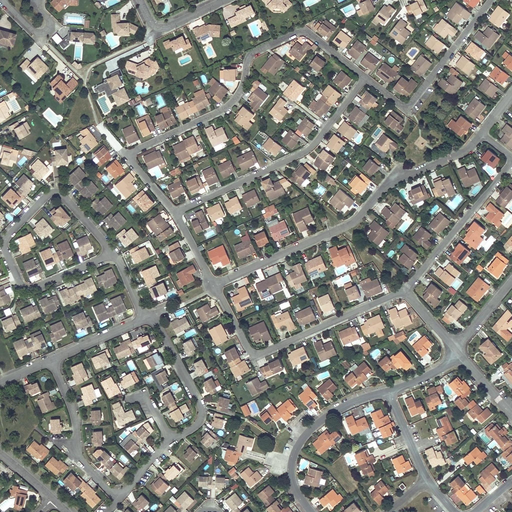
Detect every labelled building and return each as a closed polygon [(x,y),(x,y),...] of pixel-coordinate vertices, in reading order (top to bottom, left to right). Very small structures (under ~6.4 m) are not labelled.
[(63,7),(62,6),(66,2),(69,2),(69,4),(77,4),(77,0),(53,0),(50,3),(58,12),(63,7)] [(264,0),(268,4),(267,6),(272,11),(275,9),(280,9),(282,12),(284,13),(292,5),(287,0),(264,0)] [(372,0),(367,0),(360,4),(362,8),(365,14),(375,9),(373,6),(374,5),(372,0)] [(422,0),(415,0),(416,1),(416,3),(410,5),(405,7),(409,15),(413,13),(416,19),(422,16),(421,13),(427,10),(422,0)] [(463,17),(467,20),(472,14),(457,2),(446,16),(457,24),(463,17)] [(379,20),(383,24),(395,10),(388,4),(386,7),(384,5),(375,17),(379,20)] [(247,7),(246,5),(241,8),(242,10),(237,12),(239,15),(230,20),(233,27),(247,20),(246,17),(251,15),(255,13),(252,5),(247,7)] [(490,16),(491,17),(489,20),(498,27),(509,13),(498,5),(490,16)] [(137,28),(128,23),(119,24),(118,15),(111,15),(112,29),(113,29),(117,28),(117,34),(124,33),(124,35),(129,35),(129,33),(130,33),(134,35),(137,28)] [(402,44),(411,33),(404,28),(407,24),(401,19),(389,34),(402,44)] [(449,33),(453,36),(457,31),(443,19),(439,25),(434,30),(444,38),(449,33)] [(313,28),(323,35),(324,34),(329,38),(336,29),(325,20),(320,25),(318,23),(313,28)] [(205,27),(198,30),(198,29),(197,27),(192,29),(198,42),(202,41),(210,37),(219,37),(220,27),(208,25),(205,27)] [(479,30),(474,37),(489,48),(499,35),(488,26),(483,33),(479,30)] [(0,42),(12,46),(16,34),(0,29),(0,42)] [(339,46),(340,45),(344,48),(351,39),(340,30),(332,41),(339,46)] [(93,32),(71,31),(70,40),(81,41),(82,43),(96,44),(96,36),(93,32)] [(438,54),(445,45),(432,35),(425,44),(438,54)] [(169,40),(163,42),(166,48),(172,46),(174,50),(182,47),(186,45),(188,48),(192,46),(188,39),(185,41),(182,36),(177,38),(178,40),(176,41),(175,39),(170,42),(169,40)] [(353,57),(356,60),(366,47),(357,40),(347,52),(353,57)] [(478,60),(480,57),(483,59),(487,53),(472,42),(465,50),(478,60)] [(298,43),(290,53),(301,61),(312,47),(306,43),(303,47),(298,43)] [(367,68),(368,67),(369,68),(372,70),(379,61),(369,53),(361,63),(367,68)] [(285,62),(275,54),(273,57),(272,56),(264,67),(262,70),(266,74),(268,71),(275,76),(285,62)] [(511,70),(511,55),(510,54),(506,59),(503,63),(511,70)] [(320,72),(326,63),(323,61),(324,59),(318,55),(310,65),(320,72)] [(422,74),(424,75),(432,64),(421,55),(410,69),(420,77),(422,74)] [(463,55),(456,64),(468,73),(475,65),(463,55)] [(40,75),(48,67),(42,62),(41,64),(39,62),(41,61),(36,56),(30,63),(26,59),(18,66),(23,70),(25,68),(26,67),(34,75),(37,72),(40,75)] [(129,73),(137,76),(140,77),(147,74),(150,75),(155,73),(156,69),(158,68),(155,61),(153,62),(150,61),(149,59),(143,61),(144,63),(137,66),(136,64),(127,61),(125,66),(129,73)] [(81,66),(74,61),(72,65),(79,70),(81,66)] [(387,82),(388,81),(391,83),(398,73),(385,63),(376,74),(387,82)] [(502,85),(506,80),(509,76),(497,66),(490,75),(502,85)] [(26,67),(25,68),(36,79),(40,75),(37,72),(34,75),(26,67)] [(463,83),(454,75),(457,71),(452,67),(449,72),(453,74),(447,81),(443,78),(438,85),(453,96),(463,83)] [(123,75),(120,69),(110,74),(112,77),(113,80),(118,77),(123,75)] [(223,80),(235,80),(235,76),(236,76),(236,72),(236,69),(223,69),(223,70),(223,79),(223,80)] [(346,84),(347,85),(352,79),(342,71),(333,82),(342,89),(346,84)] [(65,95),(77,82),(72,77),(65,84),(64,85),(62,83),(63,82),(60,80),(62,78),(58,74),(49,83),(53,86),(52,88),(56,91),(55,92),(59,96),(63,92),(65,95)] [(402,76),(394,87),(400,92),(402,90),(405,93),(408,95),(416,85),(409,80),(408,81),(402,76)] [(120,90),(118,87),(122,85),(118,77),(113,80),(112,77),(107,79),(108,81),(105,83),(105,82),(96,86),(97,87),(94,88),(96,93),(99,91),(100,93),(105,91),(109,89),(110,89),(113,94),(114,94),(117,100),(116,100),(118,105),(129,100),(124,88),(120,90)] [(218,103),(227,90),(216,81),(212,78),(208,83),(212,86),(208,89),(215,94),(212,98),(218,103)] [(492,97),(495,92),(498,88),(486,79),(479,88),(491,97),(492,97)] [(296,98),(297,99),(305,88),(295,80),(283,93),(293,101),(296,98)] [(256,110),(268,96),(257,87),(260,83),(257,81),(254,82),(252,84),(254,85),(251,89),(254,91),(249,97),(255,101),(251,106),(256,110)] [(334,104),(338,99),(341,95),(329,85),(322,94),(326,97),(328,99),(333,103),(334,104)] [(362,97),(362,98),(359,102),(368,110),(371,107),(374,102),(377,99),(367,90),(362,97)] [(59,96),(55,92),(55,97),(60,102),(66,95),(65,95),(63,92),(59,96)] [(193,113),(197,110),(198,111),(205,107),(205,106),(210,104),(207,98),(205,94),(205,93),(192,99),(193,100),(188,102),(193,113)] [(152,103),(150,98),(143,101),(145,107),(152,103)] [(280,121),(285,116),(289,111),(283,107),(287,103),(281,98),(270,112),(280,121)] [(324,112),(325,113),(331,107),(330,106),(325,102),(320,98),(317,103),(311,110),(321,117),(324,112)] [(476,116),(477,117),(486,106),(475,98),(464,111),(474,119),(476,116)] [(314,100),(308,107),(311,110),(317,103),(314,100)] [(189,116),(188,115),(193,113),(188,102),(175,108),(181,120),(189,116)] [(0,119),(8,115),(6,111),(8,110),(4,103),(0,105),(0,119)] [(173,124),(173,123),(176,121),(171,110),(169,105),(160,109),(163,114),(155,118),(161,130),(173,124)] [(361,105),(359,109),(365,114),(368,110),(361,105)] [(245,128),(247,125),(250,122),(249,121),(254,115),(244,106),(238,113),(239,114),(237,117),(235,119),(245,128)] [(351,113),(352,114),(348,118),(357,125),(366,114),(365,114),(359,109),(356,106),(351,113)] [(403,128),(400,126),(398,124),(403,119),(393,111),(384,122),(398,133),(403,128)] [(142,123),(150,119),(149,114),(140,118),(142,123)] [(360,128),(369,117),(366,114),(357,125),(360,128)] [(462,115),(457,122),(455,121),(450,127),(461,135),(464,132),(466,129),(467,130),(472,124),(462,115)] [(151,133),(151,132),(150,132),(155,129),(150,119),(142,123),(140,118),(136,120),(138,124),(143,136),(151,133)] [(312,130),(312,129),(311,129),(315,125),(314,124),(306,118),(303,121),(300,125),(297,129),(298,129),(303,133),(307,136),(312,130)] [(16,121),(8,125),(10,129),(13,128),(17,135),(20,133),(22,136),(29,132),(27,128),(29,127),(25,121),(18,125),(16,121)] [(344,121),(341,126),(337,130),(350,140),(357,131),(344,121)] [(502,130),(504,132),(506,133),(501,140),(511,149),(511,148),(511,127),(507,124),(502,130)] [(129,144),(134,141),(139,139),(133,125),(122,130),(129,144)] [(210,127),(208,128),(204,130),(212,147),(228,139),(222,127),(214,131),(212,126),(210,127)] [(84,137),(79,141),(83,145),(88,150),(89,151),(97,143),(93,139),(95,138),(89,132),(85,128),(79,131),(84,137)] [(300,137),(291,130),(288,133),(286,131),(282,136),(284,138),(282,140),(292,149),(297,142),(297,141),(300,137)] [(329,141),(330,141),(330,142),(327,146),(336,153),(344,142),(334,134),(329,141)] [(375,145),(380,149),(385,153),(389,148),(394,151),(398,146),(384,134),(375,145)] [(187,138),(182,141),(183,142),(189,154),(199,150),(193,136),(187,138)] [(274,156),(278,151),(282,147),(272,139),(270,137),(262,146),(274,156)] [(183,142),(171,147),(178,161),(189,156),(189,154),(183,142)] [(10,148),(1,145),(0,149),(3,150),(1,157),(0,160),(0,161),(11,165),(13,161),(15,161),(17,154),(9,152),(10,148)] [(103,145),(98,149),(93,153),(100,160),(97,163),(100,166),(102,164),(111,156),(108,152),(109,151),(103,145)] [(56,156),(52,157),(53,165),(57,165),(57,162),(62,162),(62,164),(68,163),(66,148),(55,149),(56,156)] [(482,159),(486,162),(490,166),(493,169),(501,160),(498,157),(488,149),(483,155),(484,156),(482,159)] [(254,164),(253,163),(257,162),(252,150),(236,158),(241,170),(254,164)] [(315,160),(316,161),(314,165),(324,172),(334,158),(323,150),(315,160)] [(155,151),(149,154),(143,157),(148,169),(158,165),(164,162),(159,151),(156,152),(155,151)] [(36,171),(33,174),(40,180),(43,177),(41,175),(44,172),(46,174),(50,169),(39,159),(31,167),(36,171)] [(372,175),(373,174),(375,172),(376,173),(380,167),(378,166),(381,163),(376,159),(373,162),(370,159),(363,168),(372,175)] [(115,160),(110,164),(105,168),(114,179),(123,171),(119,167),(120,166),(115,160)] [(230,174),(230,173),(235,170),(230,160),(217,166),(223,178),(230,174)] [(292,174),(292,175),(293,175),(290,178),(300,186),(311,172),(300,164),(292,174)] [(480,180),(477,174),(475,167),(466,171),(464,166),(457,169),(465,187),(480,180)] [(208,186),(213,183),(219,181),(218,180),(212,167),(202,172),(203,176),(201,177),(204,185),(207,183),(208,186)] [(74,187),(76,189),(83,183),(80,180),(85,176),(78,168),(66,178),(70,183),(72,181),(75,185),(73,186),(74,187)] [(124,199),(130,194),(135,189),(130,182),(133,180),(128,174),(113,186),(124,199)] [(21,188),(18,190),(25,197),(27,194),(25,192),(30,188),(34,183),(24,175),(16,183),(21,188)] [(361,194),(365,190),(366,188),(368,185),(365,182),(359,178),(356,175),(349,184),(353,187),(358,192),(361,194)] [(199,190),(198,190),(198,189),(203,187),(198,176),(186,182),(191,194),(199,190)] [(448,193),(455,190),(450,178),(446,179),(443,181),(442,179),(441,176),(433,179),(436,186),(439,194),(440,195),(447,192),(448,193)] [(286,193),(283,187),(280,180),(272,184),(270,180),(263,183),(270,200),(286,193)] [(180,195),(180,194),(185,192),(180,181),(167,187),(172,198),(180,195)] [(82,196),(86,200),(97,190),(90,182),(86,186),(83,183),(76,189),(78,192),(80,190),(84,194),(82,196)] [(496,201),(504,208),(511,198),(511,183),(509,186),(508,185),(503,191),(502,190),(499,193),(501,195),(496,201)] [(412,191),(410,192),(408,192),(413,204),(429,197),(424,184),(411,190),(412,191)] [(22,199),(25,197),(18,190),(15,193),(11,189),(3,198),(12,207),(16,202),(20,198),(22,199)] [(260,201),(257,195),(254,189),(247,193),(247,194),(242,197),(247,207),(260,201)] [(144,212),(149,208),(154,203),(145,193),(144,194),(141,190),(132,199),(144,212)] [(340,212),(343,209),(345,205),(349,208),(355,202),(340,190),(329,203),(340,212)] [(242,208),(239,202),(236,196),(229,200),(229,201),(224,203),(229,214),(242,208)] [(99,201),(97,198),(89,205),(92,207),(92,208),(94,206),(98,211),(101,215),(112,206),(104,197),(99,201)] [(409,213),(396,202),(390,209),(386,206),(381,212),(388,219),(385,222),(392,228),(402,217),(404,219),(409,213)] [(486,217),(491,221),(496,225),(500,220),(505,215),(491,202),(486,208),(490,212),(486,217)] [(224,215),(222,209),(219,203),(211,206),(212,208),(207,210),(212,221),(224,215)] [(50,218),(57,226),(60,223),(62,226),(71,219),(61,207),(57,210),(58,212),(53,215),(50,218)] [(301,232),(304,230),(308,229),(306,224),(314,220),(309,208),(293,215),(301,232)] [(191,221),(194,227),(196,233),(209,227),(201,210),(195,213),(197,218),(191,221)] [(113,216),(110,213),(103,220),(105,222),(107,221),(112,226),(115,230),(125,221),(117,212),(113,216)] [(441,231),(442,231),(442,232),(451,221),(440,213),(429,226),(439,234),(441,231)] [(153,232),(154,232),(165,223),(159,214),(146,223),(150,228),(153,232)] [(37,227),(33,229),(40,238),(44,235),(46,237),(54,230),(43,218),(39,221),(41,223),(37,227)] [(368,236),(373,241),(379,245),(381,247),(386,241),(383,239),(389,232),(375,220),(370,226),(373,230),(368,236)] [(274,240),(277,238),(283,235),(284,237),(290,234),(285,221),(269,228),(274,240)] [(475,221),(470,227),(471,229),(468,232),(466,234),(467,235),(464,239),(475,249),(478,245),(476,243),(481,237),(480,236),(486,230),(475,221)] [(165,223),(154,232),(160,241),(173,232),(167,223),(165,223)] [(507,231),(503,225),(496,229),(500,235),(507,231)] [(432,244),(430,242),(428,240),(432,235),(422,227),(413,237),(427,249),(432,244)] [(126,232),(123,229),(116,235),(118,238),(120,237),(124,241),(122,242),(126,246),(138,236),(131,228),(126,232)] [(204,234),(207,239),(217,234),(214,229),(204,234)] [(259,248),(263,246),(266,245),(265,243),(269,242),(265,231),(254,236),(259,248)] [(19,251),(21,254),(29,250),(28,247),(33,244),(29,233),(17,239),(19,244),(22,249),(19,251)] [(78,247),(75,248),(79,257),(82,256),(81,253),(87,251),(92,249),(87,236),(76,241),(78,247)] [(252,253),(252,252),(255,251),(250,239),(234,246),(240,259),(251,254),(252,253)] [(66,241),(57,245),(59,251),(56,253),(59,261),(63,259),(62,257),(67,255),(68,257),(73,255),(66,241)] [(181,251),(179,248),(180,247),(177,242),(171,245),(174,251),(171,252),(169,253),(174,263),(185,257),(184,254),(182,251),(181,251)] [(460,265),(465,258),(471,251),(460,243),(449,256),(460,265)] [(139,249),(137,246),(129,250),(131,253),(133,253),(135,257),(133,258),(135,263),(149,257),(144,247),(139,249)] [(213,265),(217,263),(221,262),(223,266),(231,263),(223,246),(207,253),(213,265)] [(336,246),(329,249),(336,266),(349,260),(352,259),(350,256),(353,255),(349,247),(347,248),(346,247),(338,250),(336,246)] [(399,259),(409,268),(415,262),(414,260),(416,257),(418,255),(408,246),(403,252),(404,253),(399,259)] [(56,262),(59,261),(56,253),(51,254),(49,249),(39,253),(45,267),(50,265),(49,263),(54,261),(55,263),(56,262)] [(501,270),(504,267),(506,264),(505,263),(508,260),(498,252),(495,255),(497,257),(487,269),(497,277),(502,271),(501,270)] [(308,261),(308,262),(309,262),(305,264),(309,272),(310,276),(312,279),(319,276),(318,273),(318,272),(326,268),(321,256),(308,261)] [(39,273),(43,272),(39,263),(35,264),(33,259),(23,263),(29,278),(34,275),(33,274),(38,271),(39,273)] [(295,270),(289,273),(289,274),(286,275),(291,286),(294,285),(296,288),(302,286),(300,282),(307,279),(299,262),(293,265),(295,270)] [(435,273),(442,279),(449,285),(460,272),(450,263),(444,270),(440,267),(435,273)] [(145,282),(147,285),(156,281),(154,277),(159,274),(155,265),(140,271),(142,276),(144,275),(147,280),(145,281),(145,282)] [(183,286),(188,283),(194,280),(191,274),(196,271),(192,265),(176,274),(179,280),(183,286)] [(104,287),(117,281),(111,268),(103,271),(104,273),(105,275),(100,277),(99,275),(95,277),(99,286),(103,285),(104,287)] [(276,274),(265,279),(266,280),(271,293),(282,289),(279,281),(283,280),(280,272),(276,274)] [(75,286),(80,295),(83,294),(84,296),(97,291),(91,277),(83,280),(84,282),(85,284),(80,287),(79,284),(75,286)] [(466,292),(472,296),(477,301),(490,285),(479,277),(466,292)] [(370,295),(370,296),(370,297),(383,291),(377,278),(361,286),(366,297),(370,295)] [(255,285),(262,299),(264,298),(270,295),(272,294),(271,293),(266,280),(255,285)] [(163,283),(157,286),(156,281),(147,285),(148,289),(150,289),(153,294),(151,295),(153,300),(168,294),(163,283)] [(433,305),(436,302),(438,299),(437,298),(442,292),(432,283),(427,290),(428,291),(425,294),(423,297),(433,305)] [(353,299),(354,299),(361,297),(356,285),(345,290),(350,300),(353,299)] [(0,304),(10,300),(7,293),(5,293),(3,294),(1,290),(3,289),(1,286),(0,286),(0,304)] [(77,299),(76,296),(80,295),(75,286),(72,287),(73,289),(68,291),(67,289),(67,288),(59,291),(65,305),(77,299)] [(232,297),(235,304),(237,310),(238,310),(239,311),(245,308),(245,307),(253,303),(245,286),(238,289),(240,294),(232,297)] [(448,290),(453,295),(456,291),(451,286),(448,290)] [(324,313),(330,311),(335,308),(329,294),(318,299),(324,313)] [(58,308),(57,305),(59,304),(55,295),(52,296),(53,298),(48,300),(47,298),(47,296),(39,300),(45,314),(58,308)] [(112,306),(109,307),(113,316),(117,314),(116,312),(121,310),(122,312),(126,310),(120,296),(110,300),(112,306)] [(451,320),(452,321),(454,318),(456,320),(467,306),(459,299),(454,306),(452,304),(444,315),(445,315),(451,320)] [(281,310),(290,306),(288,301),(279,304),(281,310)] [(108,315),(109,317),(110,317),(113,316),(109,307),(106,308),(103,303),(93,307),(99,322),(103,320),(103,318),(108,315)] [(207,304),(202,307),(196,310),(203,322),(219,313),(215,307),(210,310),(207,304)] [(25,323),(40,316),(35,306),(32,307),(27,309),(26,307),(20,310),(25,323)] [(303,323),(303,324),(304,325),(316,319),(311,307),(295,313),(300,325),(303,323)] [(403,322),(411,318),(409,314),(406,308),(398,311),(396,307),(394,308),(389,310),(391,314),(396,327),(404,324),(403,322)] [(494,326),(502,333),(501,335),(503,337),(511,328),(510,327),(511,324),(511,313),(508,309),(494,326)] [(87,324),(88,326),(93,325),(89,316),(85,317),(83,311),(72,316),(77,328),(82,326),(87,324)] [(287,326),(288,329),(289,331),(296,328),(288,311),(276,317),(275,314),(271,315),(277,328),(280,327),(281,329),(287,326)] [(0,320),(5,331),(20,324),(15,314),(12,315),(7,317),(6,315),(0,317),(0,320)] [(367,321),(366,321),(364,322),(369,333),(385,327),(380,314),(367,319),(367,321)] [(176,320),(170,323),(176,334),(190,327),(187,322),(190,321),(188,316),(180,320),(177,322),(176,320)] [(53,331),(48,333),(52,342),(57,340),(56,338),(61,335),(66,333),(61,321),(51,327),(53,331)] [(254,341),(258,339),(262,337),(264,342),(265,341),(271,339),(264,321),(248,328),(254,341)] [(221,324),(215,327),(209,330),(218,345),(229,339),(227,336),(228,336),(221,324)] [(351,327),(345,329),(338,332),(344,345),(360,338),(355,326),(351,328),(351,327)] [(492,328),(501,335),(502,333),(494,326),(492,328)] [(32,340),(28,341),(32,351),(36,349),(35,346),(39,345),(40,347),(46,345),(40,331),(30,335),(32,340)] [(138,338),(135,340),(138,348),(142,346),(143,347),(151,343),(147,334),(143,336),(142,335),(138,337),(138,338)] [(422,356),(425,354),(428,351),(426,348),(432,343),(424,335),(412,345),(422,356)] [(27,350),(28,352),(32,351),(28,341),(24,343),(22,338),(12,342),(19,357),(23,355),(23,352),(27,350)] [(134,350),(132,347),(129,339),(123,342),(124,345),(120,346),(115,349),(119,359),(131,353),(131,352),(134,350)] [(196,348),(191,339),(183,343),(187,350),(185,350),(188,356),(196,352),(194,349),(196,348)] [(484,355),(488,359),(491,363),(501,354),(488,339),(481,345),(487,353),(484,355)] [(321,340),(318,341),(314,343),(322,360),(337,353),(332,341),(323,344),(321,340)] [(370,349),(367,342),(360,345),(363,352),(370,349)] [(241,356),(239,353),(238,350),(236,350),(234,347),(224,352),(230,362),(241,356)] [(292,353),(290,354),(288,354),(293,366),(309,359),(304,347),(291,352),(292,353)] [(106,358),(111,356),(107,348),(101,351),(102,355),(98,356),(93,359),(97,369),(109,364),(106,358)] [(152,350),(145,353),(147,357),(145,358),(147,361),(150,367),(152,365),(155,371),(162,367),(165,366),(163,362),(164,362),(162,357),(161,358),(159,356),(157,357),(155,353),(154,353),(152,350)] [(389,358),(396,367),(398,368),(402,364),(406,369),(412,364),(401,351),(395,356),(393,354),(389,358)] [(389,358),(388,357),(387,356),(379,362),(386,371),(391,367),(393,369),(396,367),(389,358)] [(279,358),(276,360),(272,361),(272,360),(268,362),(269,364),(260,369),(259,369),(264,378),(284,369),(279,358)] [(208,368),(204,360),(195,364),(198,371),(197,371),(200,376),(207,372),(206,369),(208,368)] [(231,367),(233,372),(236,377),(250,370),(244,360),(231,367)] [(352,372),(362,383),(368,377),(365,375),(371,370),(364,361),(358,366),(356,364),(350,369),(352,372)] [(511,363),(511,362),(508,365),(504,368),(503,369),(506,372),(504,374),(511,383),(511,363)] [(87,376),(80,363),(71,367),(74,373),(76,378),(74,379),(77,385),(84,382),(83,378),(87,376)] [(169,379),(167,375),(168,374),(165,369),(163,370),(162,367),(155,371),(151,373),(158,385),(162,383),(169,379)] [(126,380),(122,381),(125,388),(138,382),(133,372),(124,377),(126,380)] [(359,385),(362,383),(352,372),(345,378),(352,387),(357,383),(358,384),(359,385)] [(261,383),(259,380),(258,377),(246,384),(253,396),(269,387),(269,386),(266,381),(266,380),(261,383)] [(462,395),(466,391),(470,388),(463,380),(461,382),(457,377),(448,384),(454,391),(457,389),(462,395)] [(116,389),(110,378),(101,382),(109,398),(120,392),(117,388),(116,389)] [(210,394),(216,390),(215,387),(216,386),(211,378),(204,382),(206,386),(205,387),(207,391),(208,390),(210,394)] [(327,400),(330,397),(333,394),(331,392),(337,387),(330,379),(318,389),(327,400)] [(30,384),(24,386),(27,394),(31,392),(32,394),(41,391),(38,383),(32,385),(32,383),(30,384)] [(96,398),(91,384),(81,388),(83,394),(85,398),(83,399),(86,406),(94,402),(93,399),(96,398)] [(305,391),(302,393),(299,396),(310,409),(316,404),(312,399),(317,395),(308,385),(304,389),(305,391)] [(435,405),(438,404),(442,402),(437,392),(436,390),(435,387),(435,386),(427,389),(430,395),(424,398),(430,410),(435,407),(435,405)] [(175,405),(174,401),(175,401),(170,391),(162,396),(164,401),(163,401),(165,406),(167,405),(168,408),(175,405)] [(462,395),(458,398),(455,401),(462,409),(471,401),(466,396),(469,394),(466,391),(462,395)] [(50,396),(48,392),(39,396),(41,401),(38,402),(43,413),(53,408),(51,402),(49,397),(50,396)] [(215,408),(223,411),(224,407),(227,408),(230,399),(219,396),(215,408)] [(420,414),(423,413),(425,412),(420,400),(415,402),(412,396),(405,399),(412,415),(419,412),(420,414)] [(276,409),(282,415),(286,420),(292,415),(290,412),(296,407),(292,403),(293,402),(290,398),(289,399),(288,399),(276,409)] [(121,407),(119,402),(112,405),(114,410),(121,407)] [(241,406),(245,416),(251,413),(247,403),(241,406)] [(476,416),(479,419),(481,423),(492,413),(487,407),(483,411),(477,403),(468,412),(474,419),(476,416)] [(279,418),(282,415),(276,409),(272,404),(259,415),(266,423),(273,418),(275,421),(279,418)] [(179,407),(177,408),(175,405),(168,408),(170,412),(169,412),(171,417),(173,416),(176,421),(184,416),(183,414),(180,408),(179,407)] [(186,405),(180,408),(183,414),(189,411),(186,405)] [(135,419),(132,410),(124,414),(121,407),(114,410),(121,425),(135,419)] [(380,427),(391,422),(390,419),(388,415),(384,417),(381,409),(371,413),(378,428),(380,427)] [(101,420),(101,411),(91,412),(92,417),(90,417),(90,421),(92,421),(92,424),(100,424),(100,420),(101,420)] [(220,417),(221,413),(213,411),(209,423),(220,426),(223,418),(220,417)] [(352,414),(349,416),(345,418),(352,434),(359,431),(365,428),(360,418),(355,420),(352,414)] [(438,434),(439,437),(452,431),(446,416),(436,420),(439,427),(437,428),(435,429),(438,434)] [(54,430),(54,433),(62,433),(62,429),(64,429),(63,425),(62,425),(61,420),(52,421),(52,430),(54,430)] [(394,421),(391,422),(380,427),(384,437),(395,433),(392,426),(396,425),(395,423),(394,421)] [(135,438),(140,442),(150,432),(153,429),(148,422),(145,424),(143,426),(136,433),(138,435),(135,438)] [(495,439),(505,430),(503,427),(500,429),(496,424),(488,431),(491,435),(495,439)] [(324,432),(333,443),(334,443),(337,441),(342,437),(339,433),(334,428),(329,432),(327,430),(324,432)] [(215,435),(210,430),(207,433),(206,432),(203,436),(200,440),(207,446),(214,439),(212,438),(215,435)] [(508,432),(505,430),(495,439),(501,447),(504,451),(511,445),(511,444),(511,442),(510,440),(505,435),(507,434),(508,432)] [(452,431),(439,437),(440,440),(444,439),(446,445),(457,440),(453,431),(452,431)] [(103,441),(103,432),(93,432),(93,438),(92,438),(92,442),(94,442),(94,445),(102,445),(102,441),(103,441)] [(318,438),(319,439),(320,440),(314,445),(318,449),(316,451),(319,455),(321,453),(333,443),(324,432),(318,437),(318,438)] [(236,451),(241,452),(245,453),(247,446),(251,447),(254,439),(240,435),(236,451)] [(140,442),(135,438),(132,441),(131,441),(125,447),(130,452),(134,449),(135,450),(138,447),(137,445),(140,442)] [(39,445),(34,441),(26,450),(37,459),(40,455),(44,458),(50,451),(45,447),(44,446),(42,448),(39,445)] [(199,449),(193,444),(190,447),(186,450),(187,451),(183,454),(190,461),(197,454),(196,452),(199,449)] [(506,457),(509,460),(511,463),(511,462),(511,446),(511,445),(504,451),(501,454),(504,459),(506,457)] [(425,450),(432,466),(440,463),(445,461),(441,451),(435,453),(433,447),(425,450)] [(468,464),(471,462),(473,459),(477,464),(485,457),(481,452),(476,447),(463,458),(468,464)] [(241,454),(241,452),(236,451),(228,449),(225,459),(229,460),(233,461),(234,461),(236,462),(237,455),(240,456),(241,454)] [(112,458),(104,450),(97,458),(103,465),(106,467),(112,462),(110,460),(112,458)] [(360,464),(374,458),(373,455),(369,456),(367,450),(356,454),(360,464)] [(402,455),(397,457),(392,459),(398,473),(412,468),(408,460),(405,461),(402,455)] [(58,461),(53,457),(45,465),(56,475),(60,471),(62,473),(68,467),(63,463),(62,462),(61,464),(58,461)] [(376,461),(374,458),(360,464),(365,474),(368,472),(370,477),(377,474),(372,463),(374,462),(376,461)] [(115,464),(112,462),(106,467),(116,478),(124,470),(117,462),(115,464)] [(493,476),(499,471),(492,463),(477,476),(482,481),(485,479),(489,484),(495,479),(493,476)] [(166,471),(163,474),(167,479),(168,480),(171,477),(172,478),(180,470),(173,464),(170,467),(169,467),(165,471),(166,471)] [(262,478),(260,475),(257,471),(253,474),(248,468),(240,474),(251,487),(262,478)] [(320,484),(323,472),(313,468),(310,476),(307,475),(305,482),(316,486),(317,483),(320,484)] [(77,478),(71,473),(64,480),(75,491),(78,487),(81,490),(86,484),(81,479),(79,481),(77,478)] [(163,474),(161,473),(158,475),(160,477),(151,486),(160,495),(169,486),(164,482),(167,479),(163,474)] [(209,477),(200,476),(200,485),(208,486),(208,488),(212,488),(212,481),(209,480),(209,477)] [(455,492),(463,485),(465,484),(458,476),(449,484),(453,489),(451,491),(453,494),(455,492)] [(212,481),(212,488),(215,488),(216,486),(223,487),(224,478),(216,477),(216,481),(212,481)] [(381,480),(374,486),(376,489),(370,494),(379,504),(385,499),(382,495),(389,489),(388,488),(386,486),(381,480)] [(462,500),(463,500),(463,499),(468,504),(476,496),(470,489),(468,491),(463,485),(455,492),(462,500)] [(20,506),(25,507),(28,491),(17,489),(18,487),(13,486),(12,490),(10,490),(9,496),(11,496),(12,494),(16,494),(15,497),(14,504),(20,506)] [(258,494),(263,501),(268,507),(267,508),(270,511),(279,511),(283,509),(279,504),(281,502),(278,499),(276,501),(271,495),(274,492),(269,486),(258,494)] [(93,490),(89,487),(80,496),(93,508),(101,500),(92,491),(93,490)] [(332,489),(319,500),(324,506),(329,502),(332,506),(341,500),(337,495),(332,489)] [(179,509),(182,511),(185,511),(187,511),(185,509),(193,500),(184,491),(175,500),(181,506),(179,509)] [(233,510),(231,511),(236,511),(239,510),(237,507),(243,503),(234,492),(225,500),(233,510)] [(142,494),(132,504),(137,509),(141,506),(143,508),(149,501),(142,494)] [(356,511),(360,509),(354,502),(346,509),(347,511),(356,511)]
